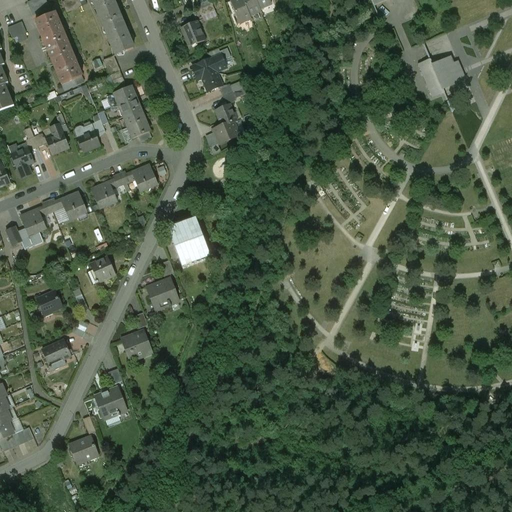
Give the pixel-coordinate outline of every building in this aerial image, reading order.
[(49,0),(34,0),(29,2),(34,16),(53,9),(49,0)] [(78,0),(69,0),(62,3),(66,13),(81,7),(78,0)] [(133,49),(112,0),(92,0),(116,56),(133,49)] [(207,0),(198,0),(195,1),(199,11),(210,6),(207,0)] [(242,0),(234,0),(230,2),(239,25),(251,20),(250,17),(242,0)] [(255,0),(242,0),(250,17),(261,13),(260,11),(255,0)] [(271,6),(268,0),(255,0),(260,11),(271,6)] [(199,11),(201,17),(215,12),(212,5),(210,6),(199,11)] [(82,77),(55,14),(35,22),(62,86),(82,77)] [(24,21),(10,27),(17,44),(31,38),(24,21)] [(197,22),(181,29),(189,47),(196,44),(196,45),(205,41),(197,22)] [(0,51),(2,51),(0,46),(0,112),(14,107),(5,85),(8,84),(1,67),(4,66),(0,55),(0,51)] [(113,57),(103,61),(110,76),(120,72),(113,57)] [(429,61),(417,66),(432,99),(433,99),(443,94),(442,92),(467,81),(459,62),(454,64),(451,58),(431,66),(429,61)] [(215,70),(201,76),(208,93),(222,87),(215,70)] [(230,87),(220,92),(222,98),(233,93),(230,87)] [(131,88),(114,95),(115,97),(118,106),(136,99),(135,99),(131,88)] [(233,93),(222,98),(225,104),(235,99),(233,93)] [(115,97),(108,100),(112,109),(111,109),(112,110),(119,107),(118,106),(115,97)] [(136,99),(118,106),(119,107),(123,117),(140,110),(135,99),(136,99)] [(229,105),(215,111),(222,127),(222,128),(233,123),(236,122),(229,105)] [(140,110),(123,117),(128,128),(145,121),(144,121),(140,110)] [(100,121),(94,124),(99,134),(105,132),(100,121)] [(145,121),(128,128),(132,140),(138,137),(149,133),(150,133),(149,132),(144,122),(145,121)] [(233,123),(222,128),(222,127),(212,131),(218,145),(239,137),(233,123)] [(94,132),(77,139),(83,154),(100,147),(94,132)] [(149,133),(138,137),(140,143),(151,139),(149,133)] [(63,135),(46,141),(52,156),(69,149),(63,135)] [(40,136),(34,138),(38,149),(44,146),(40,136)] [(34,138),(28,140),(32,151),(38,149),(34,138)] [(28,149),(11,156),(17,170),(34,163),(28,149)] [(149,166),(132,174),(126,177),(129,183),(135,181),(140,193),(157,186),(152,174),(149,166)] [(4,170),(0,171),(0,188),(10,184),(4,170)] [(125,173),(119,176),(123,186),(129,183),(126,177),(125,173)] [(123,186),(119,176),(113,178),(115,181),(117,188),(123,186)] [(115,181),(109,184),(109,183),(91,190),(95,198),(94,198),(99,210),(117,203),(112,190),(117,188),(115,181)] [(78,193),(61,201),(56,204),(58,210),(64,208),(69,220),(87,213),(82,201),(81,201),(78,193)] [(54,200),(48,203),(52,213),(58,210),(56,204),(54,200)] [(48,203),(42,205),(44,208),(47,215),(52,213),(48,203)] [(44,208),(38,211),(41,217),(47,215),(44,208)] [(38,210),(21,217),(24,225),(23,225),(25,230),(28,237),(39,233),(46,230),(38,211),(38,210)] [(195,226),(172,234),(178,251),(190,247),(194,257),(205,253),(195,226)] [(17,233),(15,228),(6,232),(13,247),(21,243),(17,233)] [(25,230),(17,233),(21,243),(22,243),(30,240),(28,237),(25,230)] [(39,233),(28,237),(30,240),(22,243),(25,251),(43,243),(39,233)] [(107,258),(90,266),(93,271),(98,284),(115,276),(107,258)] [(169,262),(159,266),(163,278),(174,274),(169,262)] [(93,271),(86,274),(92,286),(98,284),(93,271)] [(169,279),(159,283),(160,283),(147,288),(156,312),(169,307),(169,308),(171,307),(179,304),(169,279)] [(55,293),(37,300),(40,307),(40,308),(43,315),(51,312),(52,313),(62,308),(58,299),(58,300),(55,293)] [(88,311),(83,297),(76,300),(82,313),(88,311)] [(143,314),(134,317),(139,330),(147,326),(143,314)] [(84,333),(74,328),(71,334),(82,339),(84,333)] [(143,331),(121,340),(130,362),(152,354),(143,331)] [(64,341),(42,351),(48,365),(62,359),(63,361),(64,360),(71,357),(64,341)] [(62,359),(48,365),(50,368),(49,369),(50,370),(51,370),(52,374),(67,367),(65,363),(64,360),(63,361),(62,359)] [(118,370),(106,374),(111,386),(122,382),(118,370)] [(117,388),(95,397),(104,421),(118,416),(119,418),(120,417),(119,414),(126,411),(117,388)] [(0,400),(0,413),(6,411),(9,410),(4,398),(0,400)] [(0,413),(0,427),(8,424),(11,422),(6,411),(0,413)] [(90,418),(83,420),(89,435),(95,433),(90,418)] [(0,427),(0,441),(4,440),(9,437),(14,435),(8,424),(0,427)] [(33,439),(29,429),(24,431),(28,442),(33,439)] [(28,442),(24,431),(19,433),(23,444),(28,442)] [(19,433),(14,435),(18,446),(23,444),(19,433)] [(18,446),(14,435),(9,437),(13,448),(18,446)] [(9,437),(4,440),(8,450),(13,448),(9,437)] [(91,438),(69,446),(76,464),(85,460),(86,462),(99,457),(91,438)] [(8,450),(4,440),(0,441),(0,445),(3,453),(8,450)]
